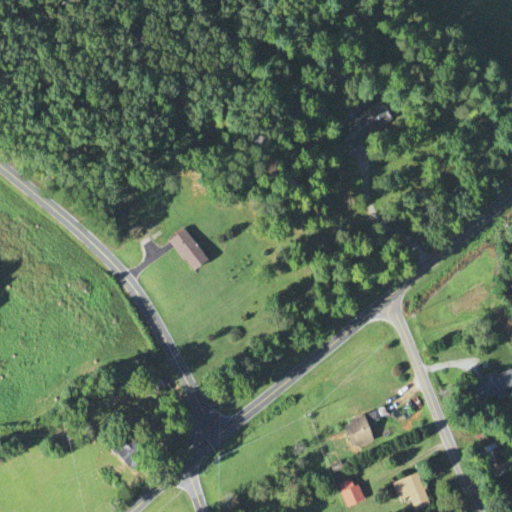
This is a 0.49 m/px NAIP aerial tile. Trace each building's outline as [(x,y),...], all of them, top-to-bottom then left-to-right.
[(335,131),(348,149),(389,120),(376,102),(335,131)] [(188,273),(203,261),(179,231),(164,243),(188,273)] [(467,383),(473,404),(504,395),(503,392),(511,389),(511,383),(508,371),(467,383)] [(144,398),(162,388),(156,378),(138,388),(144,398)] [(369,442),(361,417),(340,424),(349,449),(369,442)] [(107,447),(124,471),(143,458),(125,434),(107,447)] [(506,472),(492,444),(478,451),(492,479),(506,472)] [(411,511),(427,506),(415,474),(388,484),(395,502),(403,499),(407,511),(411,511)] [(360,502),(351,478),(335,485),(344,508),(360,502)]
